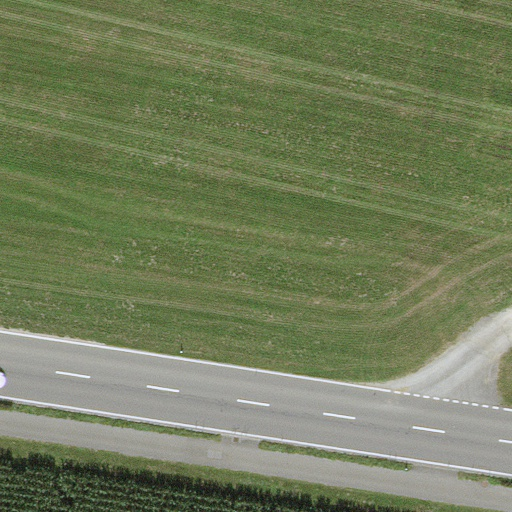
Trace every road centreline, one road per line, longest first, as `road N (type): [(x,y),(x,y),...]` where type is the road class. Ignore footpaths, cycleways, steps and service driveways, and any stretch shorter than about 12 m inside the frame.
road 1 (secondary): [(0,364),(511,444)]
road 2 (track): [(436,433),(455,369),(511,330)]
